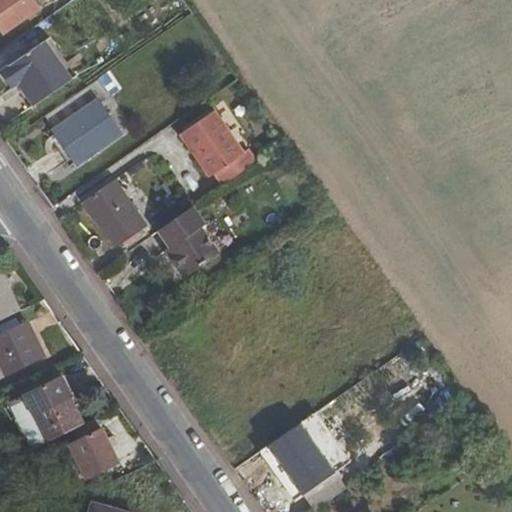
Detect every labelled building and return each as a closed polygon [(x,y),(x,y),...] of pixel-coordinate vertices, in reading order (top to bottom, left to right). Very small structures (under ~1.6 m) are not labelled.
[(0,0),(0,30),(2,33),(36,9),(28,0),(0,0)] [(40,0),(44,13),(71,6),(68,0),(40,0)] [(41,41),(0,69),(0,73),(9,87),(18,82),(33,104),(68,80),(41,41)] [(124,87),(112,70),(102,77),(114,94),(124,87)] [(114,94),(102,77),(42,118),(73,163),(124,129),(104,100),(114,94)] [(227,86),(242,107),(253,99),(238,78),(227,86)] [(224,167),(210,114),(183,133),(193,147),(188,151),(207,179),(212,175),(221,188),(228,183),(224,167)] [(193,147),(183,133),(178,136),(188,151),(193,147)] [(112,183),(83,203),(122,257),(150,238),(112,183)] [(205,224),(193,207),(183,215),(157,233),(168,248),(164,251),(182,278),(218,253),(200,227),(205,224)] [(0,322),(16,315),(0,280),(0,322)] [(0,335),(0,362),(7,376),(44,358),(27,323),(0,335)] [(26,398),(49,444),(83,427),(60,381),(26,398)] [(298,426),(316,487),(337,472),(302,422),(298,426)] [(316,487),(298,426),(268,447),(302,497),(316,487)] [(85,482),(118,465),(102,431),(68,448),(85,482)]
